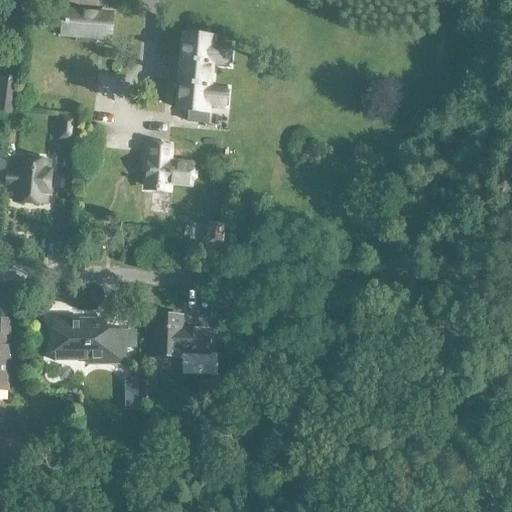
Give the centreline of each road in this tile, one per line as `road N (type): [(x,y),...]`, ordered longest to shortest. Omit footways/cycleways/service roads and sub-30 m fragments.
road 1 (residential): [(213,274),(0,268)]
road 2 (track): [(158,127),(104,116),(104,93),(147,67),(150,0)]
